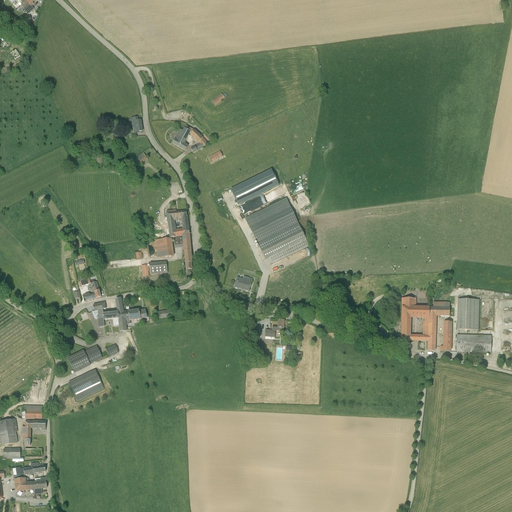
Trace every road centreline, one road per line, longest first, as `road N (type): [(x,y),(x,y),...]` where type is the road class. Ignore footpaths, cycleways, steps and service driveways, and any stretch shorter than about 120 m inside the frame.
road 1 (unclassified): [(198,239),(180,173),(148,131),(135,73),(58,0)]
road 2 (unclassified): [(420,359),(228,298),(212,280),(198,239)]
road 3 (unclassified): [(81,306),(183,287),(197,268),(198,239)]
road 4 (unclassified): [(406,511),(424,385),(420,359)]
road 5 (unclassified): [(52,511),(47,414),(58,364)]
